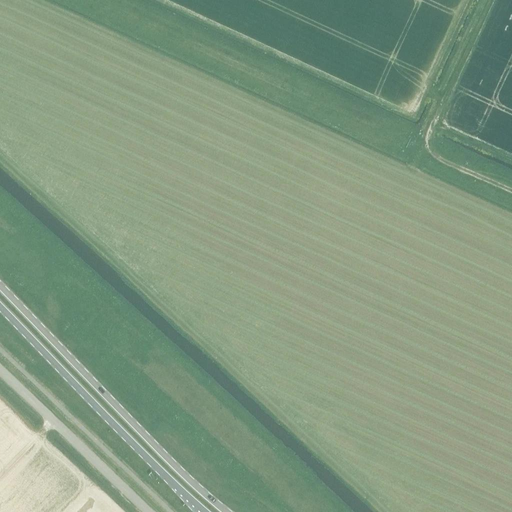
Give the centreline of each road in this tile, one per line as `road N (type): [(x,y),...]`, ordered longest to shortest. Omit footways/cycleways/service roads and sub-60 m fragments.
road 1 (track): [(95,0),(430,151)]
road 2 (primary): [(226,511),(0,284)]
road 3 (primary): [(0,306),(201,511)]
road 4 (unclassified): [(148,511),(0,370)]
road 5 (track): [(490,0),(426,139),(430,151)]
